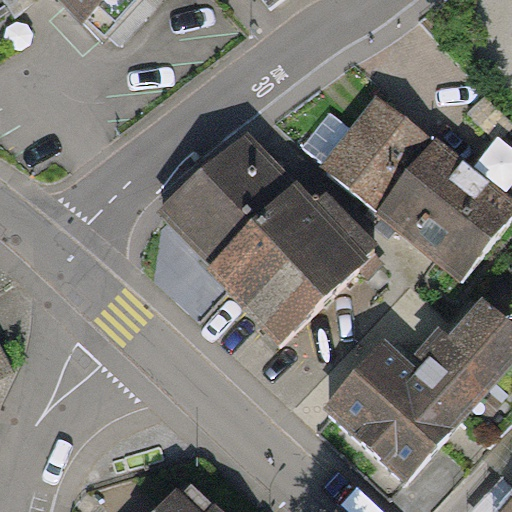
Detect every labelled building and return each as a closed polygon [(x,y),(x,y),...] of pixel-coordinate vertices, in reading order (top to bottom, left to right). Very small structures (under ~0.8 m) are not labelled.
[(0,0),(0,19),(7,14),(20,4),(24,0),(0,0)] [(145,0),(64,0),(107,42),(145,0)] [(258,0),(272,19),(297,0),(258,0)] [(435,152),(375,105),(349,139),(326,121),(299,155),(324,175),(382,220),(435,152)] [(299,198),(246,147),(168,226),(221,278),(299,198)] [(511,240),(511,206),(438,149),(435,152),(382,220),(375,228),(466,299),(511,240)] [(221,278),(213,286),(293,364),(385,270),(305,192),(299,198),(221,278)] [(511,311),(502,323),(483,306),(411,386),(468,438),(486,454),(496,464),(511,446),(511,311)] [(411,386),(380,358),(319,425),(415,511),(434,511),(486,454),(468,438),(411,386)] [(0,393),(14,386),(0,360),(0,393)] [(207,511),(190,497),(176,511),(207,511)]
